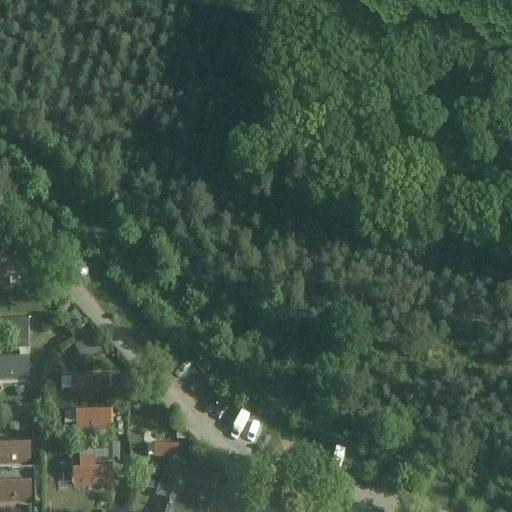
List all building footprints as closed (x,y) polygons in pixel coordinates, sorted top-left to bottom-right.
[(9,271),(0,272),(0,286),(11,285),(9,271)] [(29,337),(31,327),(5,324),(4,334),(29,337)] [(0,364),(30,364),(30,352),(0,353),(0,364)] [(31,365),(0,366),(0,378),(31,377),(31,365)] [(65,378),(73,378),(72,393),(111,393),(112,370),(65,369),(65,378)] [(113,406),(77,408),(78,428),(114,427),(113,406)] [(153,439),(156,458),(179,455),(177,435),(153,439)] [(0,461),(32,461),(32,436),(0,436),(0,461)] [(73,487),(114,486),(114,474),(96,475),(95,461),(81,461),(82,476),(72,476),(73,487)] [(34,468),(0,468),(0,501),(34,501),(34,468)] [(162,481),(157,496),(170,501),(175,486),(162,481)] [(209,511),(214,496),(177,484),(166,511),(209,511)]
